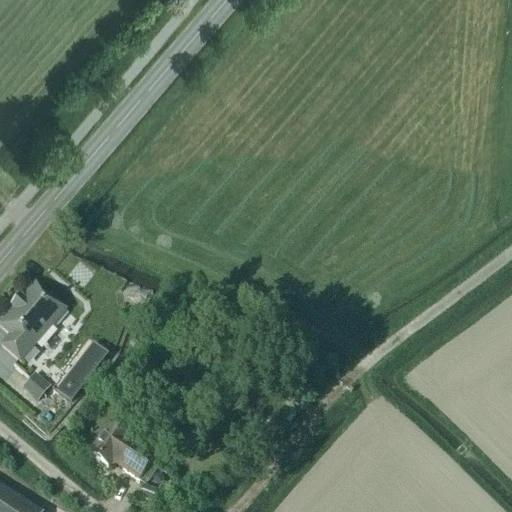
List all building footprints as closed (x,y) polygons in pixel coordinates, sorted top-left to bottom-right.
[(65,311),(34,285),(21,300),(19,299),(10,309),(12,311),(0,324),(0,329),(9,337),(1,347),(20,364),(65,311)] [(97,349),(94,346),(93,345),(82,360),(98,372),(109,358),(97,349)] [(35,375),(22,390),(38,403),(51,389),(35,375)] [(108,469),(112,463),(139,482),(156,458),(109,426),(89,455),(108,469)] [(178,511),(181,506),(178,500),(167,496),(167,495),(144,486),(139,499),(162,508),(163,506),(178,511)] [(0,511),(35,511),(0,489),(0,511)]
